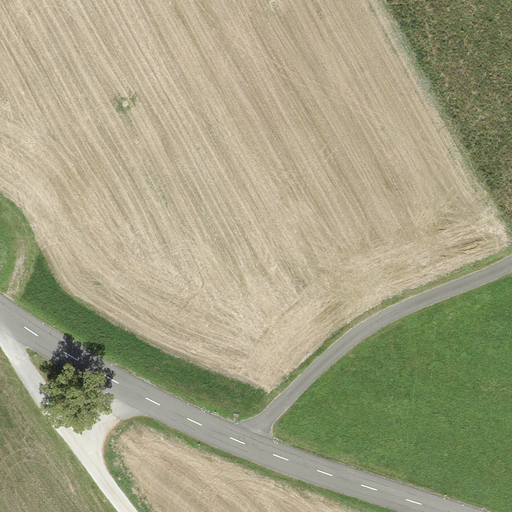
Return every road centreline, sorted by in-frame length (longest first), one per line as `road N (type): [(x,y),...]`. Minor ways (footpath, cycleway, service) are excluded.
road 1 (tertiary): [(0,314),(123,391),(244,446),(434,511)]
road 2 (track): [(244,446),(361,327),(511,263)]
road 3 (track): [(0,323),(25,377),(130,511)]
